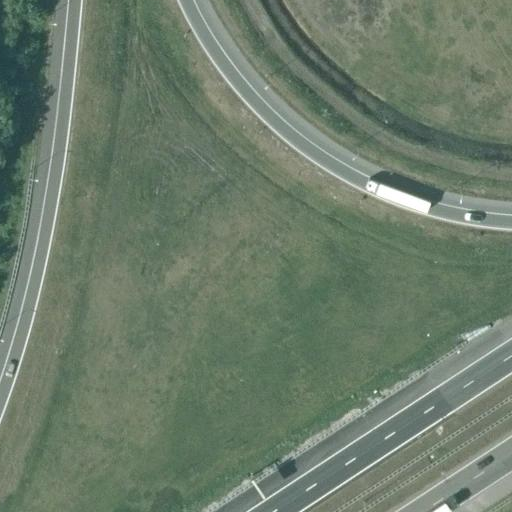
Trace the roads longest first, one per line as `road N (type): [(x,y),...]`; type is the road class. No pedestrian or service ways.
road 1 (motorway): [(511,223),(401,201),(303,147),(253,103),(183,0)]
road 2 (motorway): [(72,0),(45,235),(0,397)]
road 3 (motorway): [(511,355),(273,511)]
